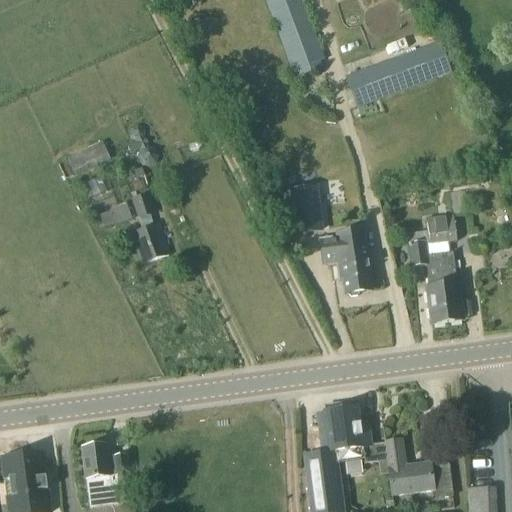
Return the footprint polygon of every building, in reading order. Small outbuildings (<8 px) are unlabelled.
[(298,0),(264,0),(293,74),(297,72),(299,78),(322,69),(320,63),(323,62),(298,0)] [(359,109),(433,81),(422,51),(347,79),(354,99),(346,102),(349,112),(359,108),(359,109)] [(144,140),(143,141),(144,132),(137,127),(129,130),(128,139),(135,144),(126,148),(130,157),(137,154),(135,158),(138,166),(146,169),(154,166),(157,158),(154,150),(146,147),(144,140)] [(65,161),(73,180),(109,162),(100,144),(65,161)] [(315,190),(291,193),(296,235),(320,233),(315,190)] [(451,219),(426,222),(428,235),(430,247),(447,245),(456,244),(452,220),(467,218),(464,194),(448,196),(451,219)] [(152,226),(150,218),(152,218),(146,198),(133,202),(142,230),(152,226)] [(116,227),(131,221),(125,205),(110,211),(111,213),(100,218),(104,228),(115,225),(116,227)] [(157,228),(130,238),(141,268),(168,259),(157,228)] [(364,260),(363,249),(361,232),(330,236),(330,240),(315,242),(318,268),(337,265),(339,284),(343,283),(345,297),(370,294),(366,260),(364,260)] [(428,235),(407,238),(411,270),(427,268),(428,280),(427,280),(428,290),(426,291),(431,328),(447,326),(442,289),(444,289),(443,279),(442,279),(441,269),(439,258),(438,258),(426,259),(424,248),(430,247),(428,235)] [(448,256),(439,258),(441,269),(442,279),(443,279),(444,289),(442,289),(447,326),(462,324),(462,321),(471,320),(468,303),(460,304),(457,287),(456,287),(452,256),(448,256)] [(317,424),(323,467),(306,470),(312,511),(344,511),(337,466),(363,463),(364,467),(388,464),(385,448),(371,449),(368,425),(359,426),(357,411),(325,416),(326,423),(317,424)] [(385,448),(388,464),(389,471),(388,472),(392,499),(434,494),(431,466),(405,470),(402,444),(385,446),(385,448)] [(105,449),(83,452),(86,481),(87,481),(89,498),(110,495),(112,506),(131,503),(127,475),(125,458),(106,461),(105,449)] [(39,458),(4,462),(7,483),(4,483),(6,500),(9,500),(10,511),(46,511),(44,493),(47,493),(45,480),(42,480),(39,458)] [(495,511),(494,490),(469,491),(469,511),(495,511)]
